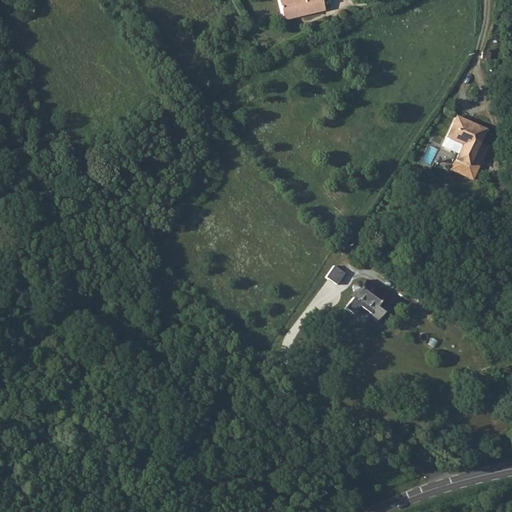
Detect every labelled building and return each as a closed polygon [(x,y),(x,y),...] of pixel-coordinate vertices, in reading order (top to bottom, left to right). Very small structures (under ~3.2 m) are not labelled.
[(277,0),(282,18),(296,15),(295,12),(301,11),(302,14),(323,8),(321,0),(277,0)] [(221,34),(227,30),(224,25),(218,29),(221,34)] [(484,131),(456,116),(441,147),(457,154),(450,169),(472,180),(488,147),(479,142),(484,131)] [(511,238),(486,241),(487,251),(495,250),(496,261),(496,263),(511,261),(511,238)] [(364,260),(351,250),(347,257),(360,266),(364,260)] [(488,262),(496,261),(495,250),(487,251),(488,262)] [(327,277),(338,284),(346,273),(335,265),(327,277)] [(379,302),(384,295),(365,280),(362,285),(361,284),(360,284),(360,283),(359,283),(358,283),(357,283),(356,283),(355,284),(354,284),(354,285),(353,285),(353,286),(352,287),(352,288),(352,289),(352,290),(353,291),(353,292),(350,296),(371,312),(368,316),(376,322),(387,307),(379,302)] [(390,306),(396,299),(389,293),(383,300),(390,306)] [(511,368),(511,365),(511,363),(500,355),(498,358),(511,368)]
